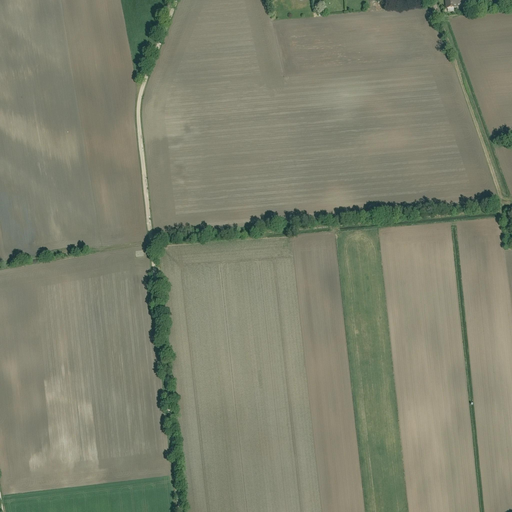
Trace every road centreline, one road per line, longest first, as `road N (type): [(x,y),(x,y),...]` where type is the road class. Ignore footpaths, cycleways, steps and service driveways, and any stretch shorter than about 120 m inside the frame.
road 1 (track): [(438,15),(502,206),(153,244)]
road 2 (track): [(175,0),(138,118),(180,511)]
